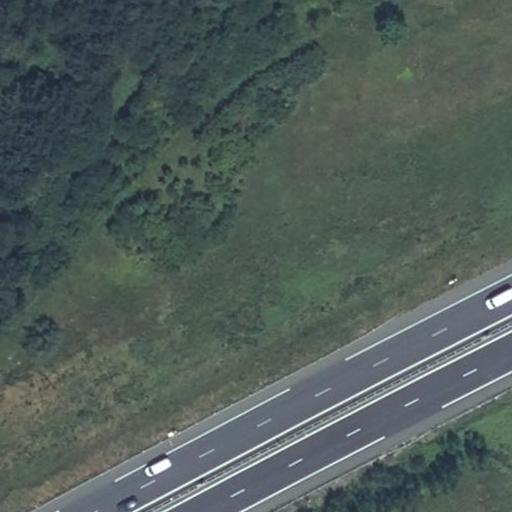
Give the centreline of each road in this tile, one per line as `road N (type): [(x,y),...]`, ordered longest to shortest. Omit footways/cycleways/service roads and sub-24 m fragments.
road 1 (motorway): [(511,296),(93,511)]
road 2 (motorway): [(200,511),(511,351)]
